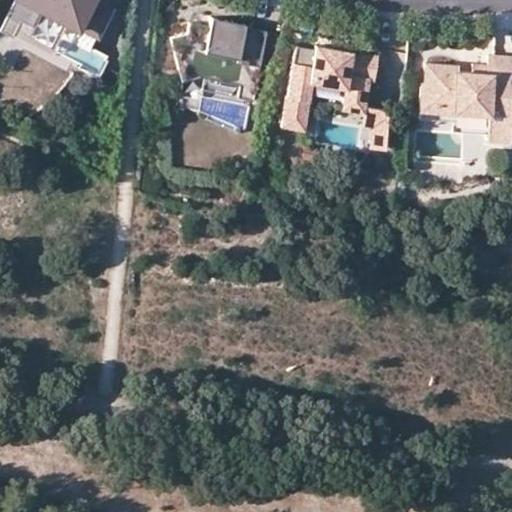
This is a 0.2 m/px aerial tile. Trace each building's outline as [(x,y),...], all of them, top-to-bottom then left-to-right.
[(11,0),(0,22),(0,27),(11,33),(19,17),(30,22),(39,5),(76,24),(70,35),(88,45),(109,5),(101,1),(101,0),(11,0)] [(186,32),(169,36),(180,79),(198,75),(237,83),(235,95),(251,98),(265,29),(253,27),(243,26),(243,23),(209,16),(207,25),(188,21),(186,32)] [(336,103),(335,107),(357,111),(358,106),(363,75),(342,71),(346,49),(310,42),(309,47),(308,51),(289,48),(281,94),(280,93),(275,123),(297,127),(303,97),(336,103)] [(369,53),(346,49),(342,71),(363,75),(365,75),(369,53)] [(509,53),(484,52),(483,61),(483,70),(474,69),(467,69),(454,68),(454,62),(421,61),(420,81),(417,81),(416,109),(451,111),(451,109),(484,111),(483,131),(482,136),(506,137),(509,84),(507,84),(509,53)] [(483,70),(483,61),(468,61),(467,69),(474,69),(483,70)] [(377,107),(358,106),(357,111),(360,113),(358,144),(380,147),(381,113),(377,107)] [(484,111),(451,109),(451,111),(416,109),(415,117),(450,119),(449,129),(483,131),(484,111)] [(311,130),(297,127),(296,137),(310,139),(311,130)]
